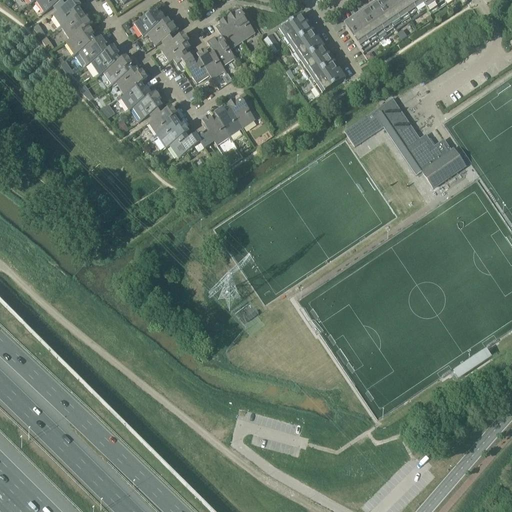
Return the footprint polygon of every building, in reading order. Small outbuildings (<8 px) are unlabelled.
[(27,0),(31,5),(27,7),(28,8),(35,3),(39,0),(27,0)] [(39,0),(35,3),(43,15),(40,17),(41,19),(65,2),(63,0),(39,0)] [(363,55),(416,20),(427,13),(430,18),(455,0),(383,0),(343,26),(363,55)] [(57,32),(82,16),(78,11),(81,10),(75,2),(52,17),(59,29),(56,31),(57,32)] [(142,39),(143,39),(143,38),(166,24),(165,23),(160,15),(158,16),(155,12),(133,26),(142,39)] [(320,98),(346,80),(308,24),(311,23),(305,14),(274,35),(279,44),(282,42),(320,98)] [(227,21),(242,44),(255,36),(241,15),(236,18),(235,16),(227,21)] [(82,16),(57,32),(58,34),(62,32),(69,43),(88,30),(89,30),(93,28),(87,19),(85,21),(82,16)] [(168,21),(165,23),(166,24),(143,38),(143,39),(144,40),(148,38),(155,49),(178,33),(173,25),(171,27),(168,21)] [(242,44),(227,21),(219,27),(220,29),(215,32),(221,40),(231,56),(232,56),(233,55),(231,52),(242,44)] [(127,24),(122,28),(126,33),(131,29),(127,24)] [(44,37),(37,27),(32,30),(39,40),(44,37)] [(94,38),(89,30),(88,30),(69,43),(65,45),(73,57),(70,59),(70,61),(78,55),(95,44),(92,39),(94,38)] [(165,68),(173,63),(172,62),(185,54),(190,51),(186,46),(189,45),(183,37),(160,52),(168,64),(164,67),(165,68)] [(49,38),(44,41),(51,52),(56,49),(49,38)] [(279,51),(270,38),(264,42),(273,55),(279,51)] [(101,39),(95,44),(78,55),(85,67),(82,69),(83,70),(90,65),(107,54),(104,49),(106,48),(101,39)] [(210,53),(211,53),(222,69),(233,62),(236,65),(237,64),(232,56),(231,56),(221,40),(216,43),(215,41),(206,47),(210,53)] [(113,50),(107,54),(90,65),(97,76),(94,79),(95,81),(103,75),(120,64),(119,64),(116,59),(118,58),(113,50)] [(211,53),(210,53),(206,56),(205,54),(196,59),(198,62),(199,62),(209,78),(212,83),(223,75),(225,78),(227,77),(222,69),(211,53)] [(196,87),(209,78),(199,62),(198,62),(195,65),(190,58),(189,59),(185,54),(172,62),(173,63),(176,68),(179,71),(184,72),(186,71),(196,87)] [(60,60),(55,63),(58,68),(63,64),(60,60)] [(125,60),(119,64),(120,64),(103,75),(110,87),(106,89),(107,91),(112,88),(111,88),(132,74),(129,69),(131,68),(125,60)] [(141,87),(147,83),(141,75),(139,76),(136,71),(132,74),(111,88),(112,88),(113,90),(116,87),(123,99),(124,99),(141,87)] [(77,82),(73,77),(68,81),(72,86),(77,82)] [(141,87),(124,99),(123,99),(116,104),(117,105),(120,103),(128,114),(132,111),(152,98),(151,98),(146,90),(144,91),(141,87)] [(164,108),(161,104),(155,95),(151,98),(152,98),(132,111),(139,122),(136,124),(137,126),(164,108)] [(226,109),(228,111),(228,110),(242,131),(255,123),(241,101),(236,105),(235,103),(226,109)] [(392,101),(343,134),(354,149),(383,129),(375,118),(380,115),(418,170),(422,168),(423,171),(420,173),(432,191),(465,169),(453,150),(450,152),(443,142),(430,151),(422,139),(419,141),(415,134),(392,101)] [(153,141),(177,125),(174,120),(176,118),(171,110),(148,126),(156,137),(153,140),(153,141)] [(214,117),(215,119),(229,140),(241,132),(243,135),(244,134),(242,131),(228,110),(228,111),(223,114),(222,112),(214,117)] [(232,143),(229,140),(215,119),(211,122),(209,120),(201,126),(216,149),(228,141),(230,144),(232,143)] [(127,132),(120,122),(113,126),(120,137),(127,132)] [(177,125),(153,141),(154,142),(158,140),(165,151),(169,149),(169,148),(185,137),(185,138),(188,136),(182,128),(180,129),(177,125)] [(188,142),(185,138),(185,137),(169,148),(169,149),(178,161),(200,146),(203,152),(209,148),(201,136),(196,139),(195,137),(188,142)] [(261,142),(253,147),(256,150),(263,145),(261,142)] [(157,163),(152,156),(147,159),(153,166),(157,163)]
